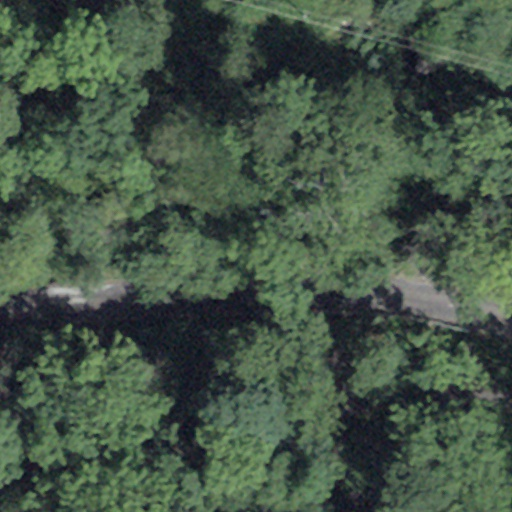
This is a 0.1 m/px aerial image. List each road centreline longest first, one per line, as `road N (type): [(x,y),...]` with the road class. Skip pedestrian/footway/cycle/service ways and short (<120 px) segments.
road 1 (unclassified): [(0,313),(346,282),(511,319)]
road 2 (unclassified): [(511,398),(382,397),(160,423),(0,455)]
